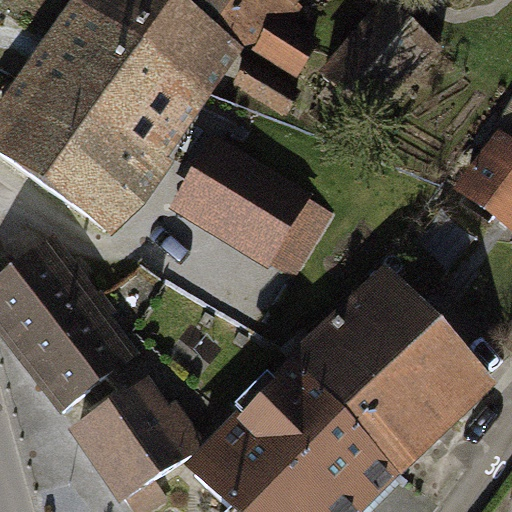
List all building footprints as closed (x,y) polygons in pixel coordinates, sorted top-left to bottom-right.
[(302,0),(74,0),(0,106),(0,155),(114,233),(179,156),(171,151),(246,48),(296,82),(322,41),(293,22),(302,6),(299,5),(302,0)] [(443,49),(385,2),(326,74),(384,121),(443,49)] [(301,92),(251,59),(234,83),(284,116),(301,92)] [(511,103),(492,135),(511,147),(511,103)] [(511,147),(492,135),(453,189),(511,231),(511,147)] [(309,194),(216,136),(172,206),(267,266),(272,259),(294,272),(330,215),(306,200),(309,194)] [(137,350),(54,237),(0,277),(0,337),(57,412),(137,350)] [(500,388),(387,264),(274,375),(270,370),(237,405),(242,410),(187,465),(233,511),(367,511),(421,462),(500,388)] [(178,401),(170,406),(150,377),(74,429),(130,511),(154,511),(169,502),(154,480),(207,444),(178,401)]
